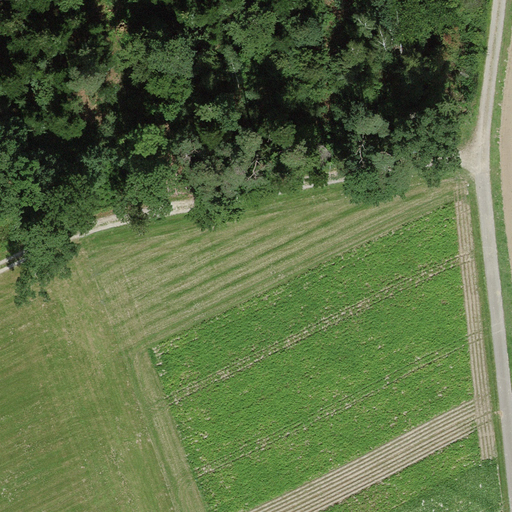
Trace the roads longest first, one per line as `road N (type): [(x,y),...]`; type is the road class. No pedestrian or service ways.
road 1 (track): [(480,148),(97,222),(0,267)]
road 2 (track): [(511,477),(480,148)]
road 3 (track): [(480,148),(500,0)]
